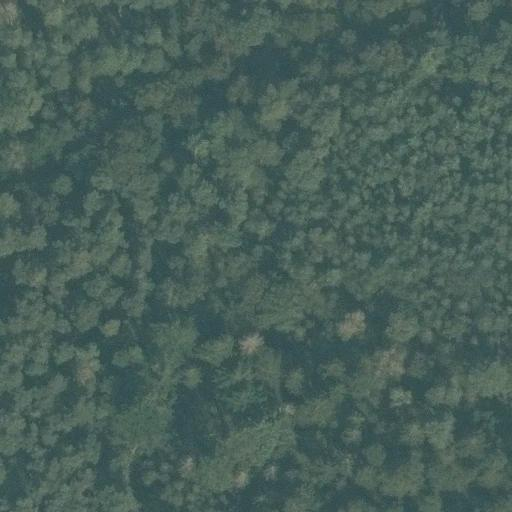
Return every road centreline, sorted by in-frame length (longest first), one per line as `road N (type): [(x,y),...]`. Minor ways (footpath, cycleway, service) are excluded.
road 1 (track): [(186,103),(470,0)]
road 2 (track): [(0,196),(186,103)]
